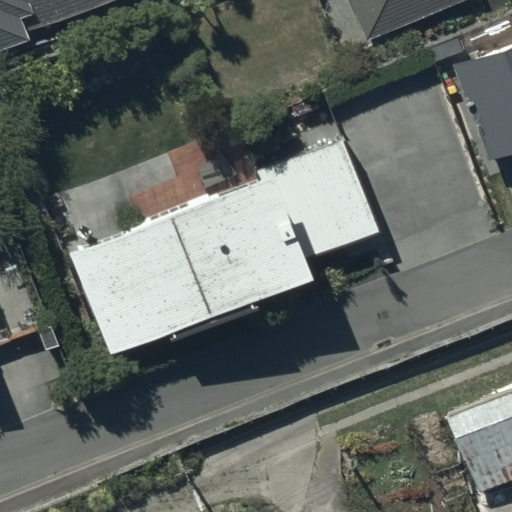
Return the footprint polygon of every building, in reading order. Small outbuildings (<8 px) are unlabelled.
[(23,24),(73,0),(0,0),(0,41),(25,30),(23,24)] [(349,0),(363,33),(440,0),(349,0)] [(511,29),(447,54),(484,152),(511,140),(511,29)] [(337,130),(63,238),(103,340),(305,260),(302,253),(375,224),(337,130)] [(511,474),(511,380),(444,410),(479,489),(511,474)]
